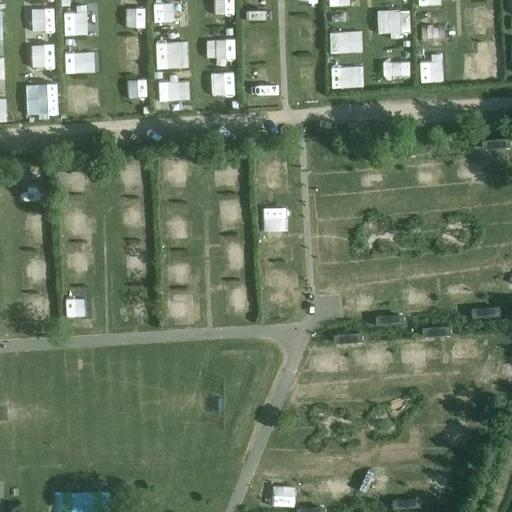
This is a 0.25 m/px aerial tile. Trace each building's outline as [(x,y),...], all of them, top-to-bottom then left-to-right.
[(16,0),(17,18),(26,18),(25,0),(16,0)] [(27,0),(27,19),(49,19),(48,0),(27,0)] [(106,0),(107,17),(138,17),(137,0),(106,0)] [(148,0),(148,18),(168,18),(168,0),(148,0)] [(240,12),(264,12),(264,0),(239,1),(240,12)] [(326,0),(327,15),(344,15),(343,0),(326,0)] [(384,0),(385,13),(401,12),(400,0),(384,0)] [(429,0),(413,0),(413,11),(429,12),(429,0)] [(488,0),(472,0),(473,11),(489,10),(488,0)] [(58,25),(92,25),(92,5),(58,5),(58,25)] [(225,21),(201,21),(201,51),(225,51),(225,21)] [(293,21),(293,35),(312,35),(312,21),(293,21)] [(511,22),(503,23),(503,68),(511,67),(511,22)] [(179,25),(148,25),(149,51),(180,51),(179,25)] [(489,25),(473,25),(474,71),(489,71),(489,25)] [(108,33),(111,58),(143,54),(139,29),(108,33)] [(432,30),(415,30),(416,75),(432,75),(432,30)] [(387,32),(388,76),(403,76),(403,32),(387,32)] [(343,34),(327,35),(328,77),(344,77),(343,34)] [(47,38),(21,38),(21,62),(47,62),(47,38)] [(61,40),(59,63),(83,64),(84,41),(61,40)] [(294,71),(314,70),(314,51),(294,51),(294,71)] [(230,61),(196,62),(196,85),(231,84),(230,61)] [(120,71),(122,92),(143,90),(141,69),(120,71)] [(28,99),(48,99),(48,76),(28,76),(28,99)] [(91,76),(59,76),(59,100),(91,101),(91,76)] [(182,77),(152,78),(152,98),(183,97),(182,77)] [(499,125),(461,131),(464,150),(502,144),(499,125)] [(447,141),(460,139),(458,126),(445,128),(447,141)] [(272,139),(254,138),(252,180),(270,181),(272,139)] [(214,147),(214,164),(228,164),(228,147),(214,147)] [(154,158),(154,176),(179,177),(180,160),(154,158)] [(56,181),(76,182),(76,164),(57,164),(56,181)] [(10,166),(10,189),(40,189),(40,166),(10,166)] [(406,201),(419,201),(419,188),(406,189),(406,201)] [(243,189),(213,189),(213,210),(243,210),(243,189)] [(57,219),(76,219),(75,197),(57,198),(57,219)] [(42,222),(42,198),(20,198),(20,223),(42,222)] [(156,225),(177,226),(178,206),(157,205),(156,225)] [(252,212),(257,252),(272,250),(267,210),(252,212)] [(473,225),(429,225),(429,250),(445,250),(445,239),(473,239),(473,225)] [(397,249),(398,232),(359,230),(358,248),(397,249)] [(119,256),(147,256),(147,236),(119,236),(119,256)] [(244,240),(224,241),(224,263),(245,262),(244,240)] [(47,245),(16,246),(17,268),(47,267),(47,245)] [(78,249),(58,250),(59,273),(79,272),(78,249)] [(290,261),(277,260),(277,265),(264,264),(261,304),(287,305),(290,261)] [(244,276),(223,276),(223,301),(244,301),(244,276)] [(24,285),(25,306),(50,306),(49,285),(24,285)] [(117,307),(147,309),(147,292),(118,290),(117,307)] [(511,290),(481,290),(481,307),(511,306),(511,290)] [(87,298),(61,298),(61,316),(87,315),(87,298)] [(350,317),(376,316),(375,301),(349,303),(350,317)] [(386,324),(387,352),(413,352),(413,341),(428,341),(428,323),(386,324)] [(497,339),(497,324),(460,324),(460,339),(497,339)] [(357,328),(316,329),(316,347),(357,347),(357,328)] [(474,389),(435,390),(435,404),(474,403),(474,389)] [(363,407),(408,407),(408,393),(363,393),(363,407)] [(291,394),(291,412),(337,411),(336,394),(291,394)] [(428,416),(428,431),(471,431),(471,416),(428,416)] [(358,450),(411,449),(410,420),(357,421),(358,450)] [(285,441),(330,442),(330,425),(286,425),(285,441)] [(324,474),(310,475),(311,488),(325,486),(324,474)] [(92,485),(54,483),(52,511),(77,511),(78,506),(91,506),(92,485)] [(391,502),(428,502),(428,485),(391,485),(391,502)] [(355,505),(364,506),(366,486),(357,486),(355,505)] [(311,505),(354,505),(354,490),(311,490),(311,505)] [(288,509),(289,493),(255,491),(254,508),(288,509)]
